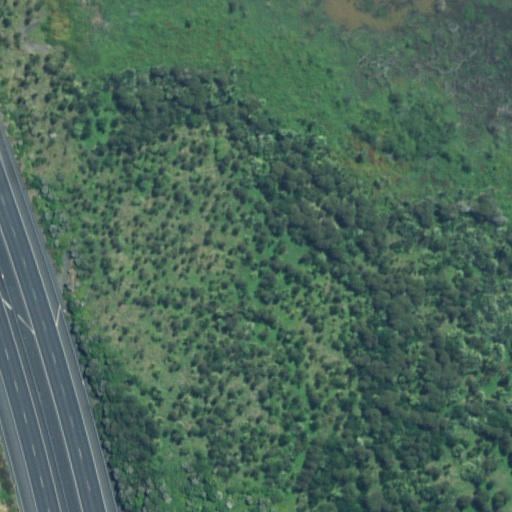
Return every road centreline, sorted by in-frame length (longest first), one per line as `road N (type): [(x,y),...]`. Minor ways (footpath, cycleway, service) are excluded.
road 1 (motorway): [(0,190),(93,511)]
road 2 (motorway): [(46,511),(0,335)]
